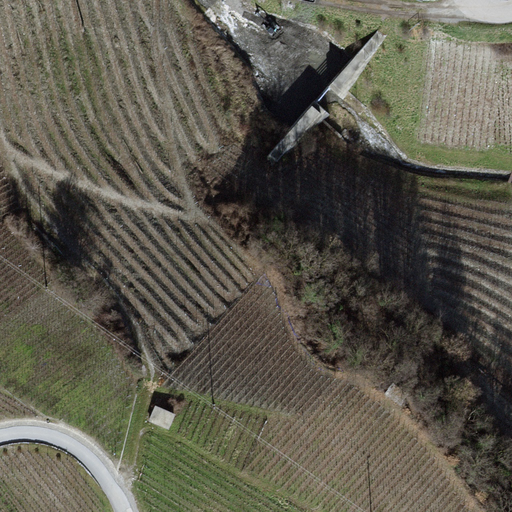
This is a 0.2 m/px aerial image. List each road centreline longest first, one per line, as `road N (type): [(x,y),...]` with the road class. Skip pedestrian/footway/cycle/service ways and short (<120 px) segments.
road 1 (track): [(307,0),(400,10),(462,5)]
road 2 (unclassified): [(123,511),(95,468),(52,439),(0,439)]
